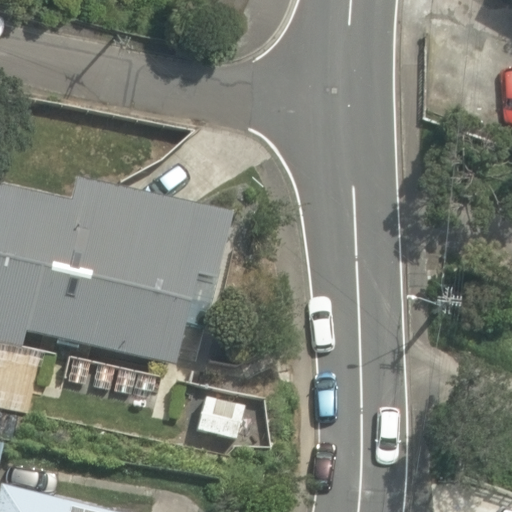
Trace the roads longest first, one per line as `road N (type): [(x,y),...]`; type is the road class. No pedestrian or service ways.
road 1 (residential): [(354,511),(361,431),(346,106)]
road 2 (residential): [(346,106),(0,53)]
